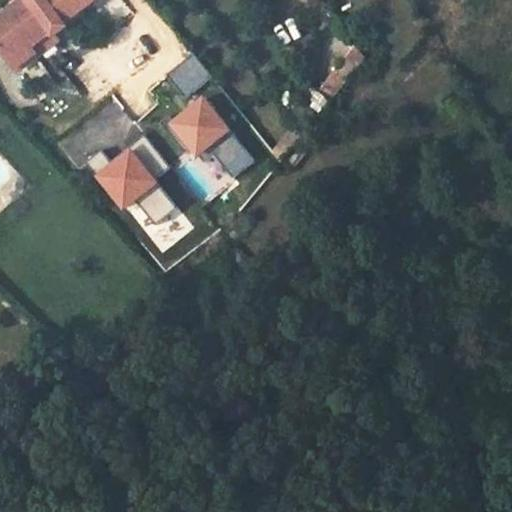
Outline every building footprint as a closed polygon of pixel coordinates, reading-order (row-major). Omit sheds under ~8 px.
[(48,0),(23,0),(0,17),(0,48),(11,63),(53,31),(56,35),(68,26),(66,25),(48,0)] [(96,0),(48,0),(66,25),(96,0)] [(53,31),(11,63),(17,71),(59,40),(56,35),(53,31)] [(356,44),(333,73),(346,83),(366,57),(356,44)] [(215,80),(197,56),(169,78),(188,101),(215,80)] [(333,73),(319,91),(332,101),(346,83),(333,73)] [(169,117),(160,124),(187,157),(195,151),(201,158),(211,150),(236,182),(257,164),(207,102),(177,126),(169,117)] [(302,138),(295,129),(274,155),(281,165),(302,138)] [(104,149),(91,160),(127,205),(136,197),(159,225),(179,208),(157,180),(173,168),(146,134),(130,147),(139,157),(121,171),(104,149)]
